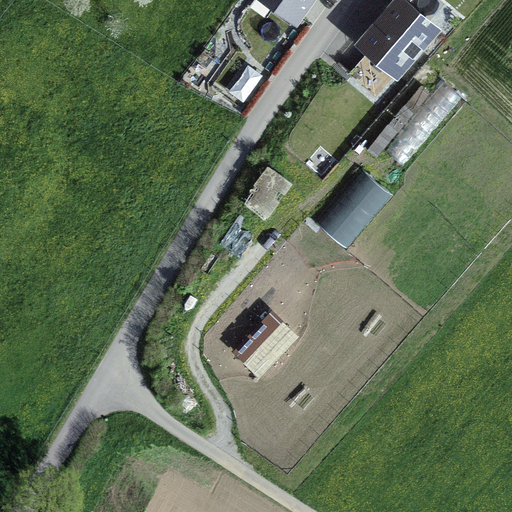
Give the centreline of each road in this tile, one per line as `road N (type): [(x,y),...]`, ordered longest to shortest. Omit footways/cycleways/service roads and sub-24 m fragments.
road 1 (unclassified): [(16,511),(345,0)]
road 2 (track): [(296,511),(93,382)]
